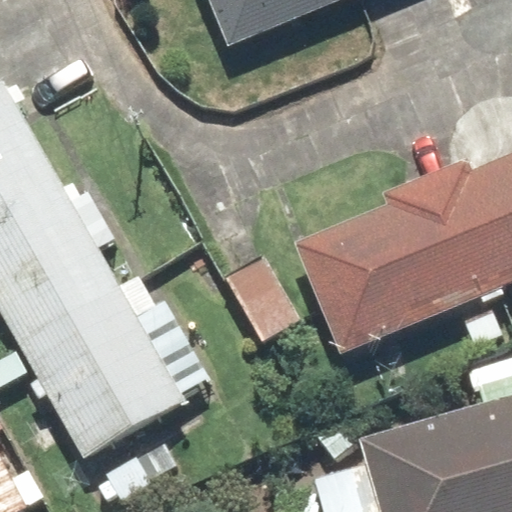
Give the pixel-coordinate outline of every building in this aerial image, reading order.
[(203,0),(227,59),(373,0),(203,0)] [(0,308),(90,463),(189,407),(7,93),(3,96),(0,89),(0,308)] [(511,158),(302,245),(351,361),(511,294),(511,158)] [(276,263),(234,285),(266,347),(309,325),(276,263)] [(511,511),(511,407),(365,449),(383,511),(511,511)] [(0,511),(31,511),(0,452),(0,511)]
